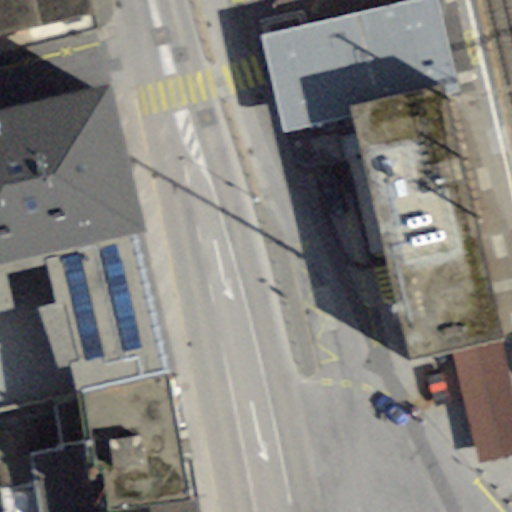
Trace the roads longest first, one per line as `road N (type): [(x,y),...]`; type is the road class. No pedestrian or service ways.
road 1 (primary): [(269,511),(156,42)]
road 2 (residential): [(156,42),(0,81)]
